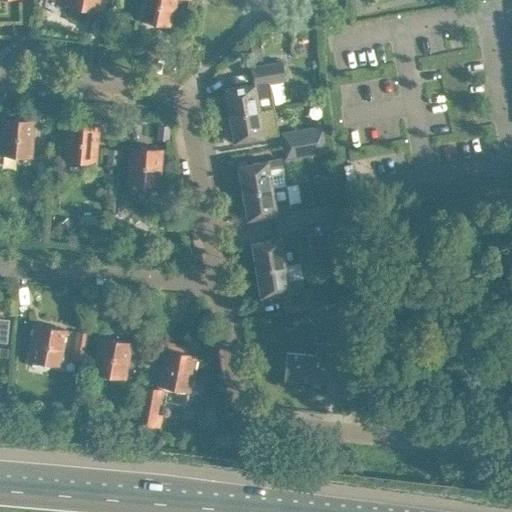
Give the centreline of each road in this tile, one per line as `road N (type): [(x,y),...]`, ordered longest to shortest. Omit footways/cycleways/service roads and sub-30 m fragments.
road 1 (residential): [(218,282),(181,102),(170,93),(0,78)]
road 2 (unclassified): [(388,421),(257,403),(238,371),(218,282)]
road 3 (motorway): [(255,511),(0,489)]
road 4 (residential): [(218,282),(0,262)]
